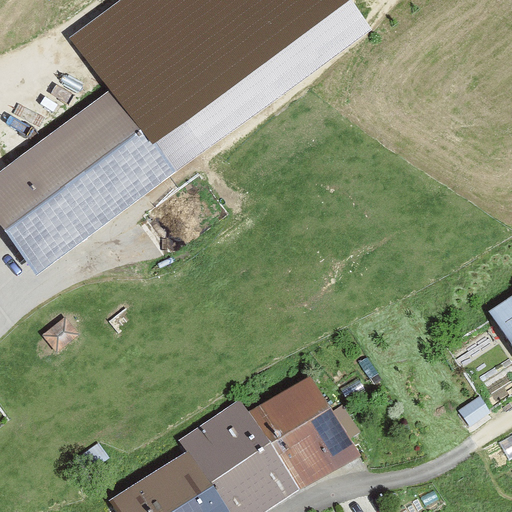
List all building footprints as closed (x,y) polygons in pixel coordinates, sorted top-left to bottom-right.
[(0,227),(36,276),(174,172),(154,145),(347,0),(122,0),(70,38),(111,92),(0,175),(0,227)] [(511,346),(511,296),(489,311),(511,346)] [(54,352),(79,335),(67,318),(42,336),(54,352)] [(237,417),(288,497),(347,460),(297,380),(237,417)] [(177,455),(212,511),(264,511),(288,497),(237,417),(231,409),(171,448),(177,455)] [(105,511),(212,511),(177,455),(100,503),(105,511)]
